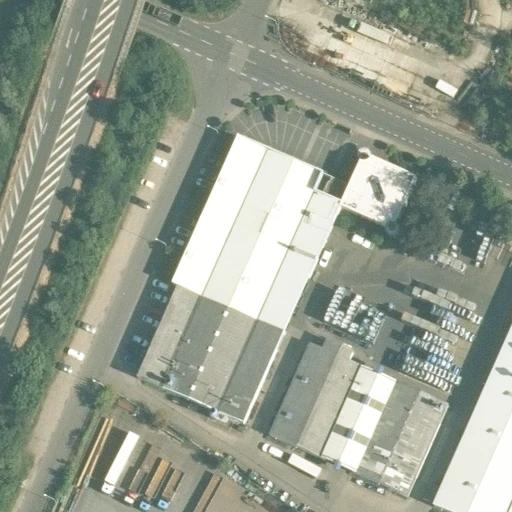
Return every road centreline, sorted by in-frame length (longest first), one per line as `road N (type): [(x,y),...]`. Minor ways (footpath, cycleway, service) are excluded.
road 1 (residential): [(235,56),(36,511)]
road 2 (trunk): [(107,0),(0,304)]
road 3 (residential): [(511,180),(235,56)]
road 4 (residential): [(235,56),(111,0)]
